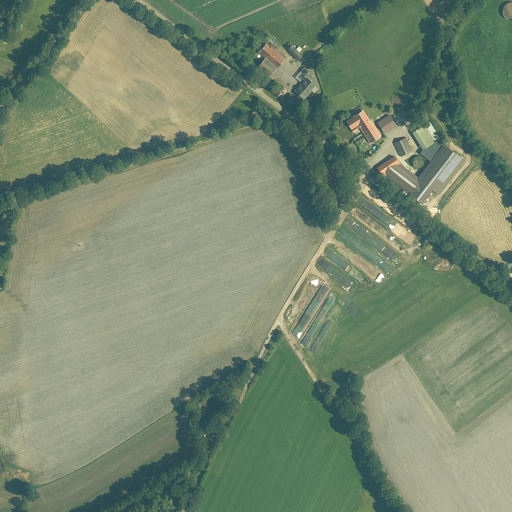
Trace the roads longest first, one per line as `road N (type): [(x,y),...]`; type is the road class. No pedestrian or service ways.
road 1 (residential): [(137,0),(511,289)]
road 2 (track): [(0,208),(288,116)]
road 3 (track): [(470,0),(418,118),(382,148)]
road 4 (residential): [(89,0),(0,110)]
